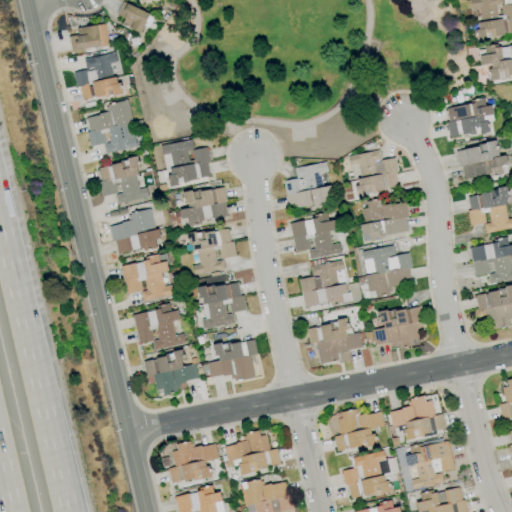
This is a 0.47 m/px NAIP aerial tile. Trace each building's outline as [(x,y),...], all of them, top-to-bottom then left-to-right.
[(511,33),(511,3),(501,5),(500,0),(468,0),(470,9),(478,8),(480,23),(476,23),(478,39),(511,33)] [(149,13),(122,2),(116,15),(124,18),(121,24),(140,33),(149,13)] [(68,36),(71,51),(108,45),(104,23),(75,28),(76,35),(68,36)] [(511,76),(511,44),(477,49),(479,65),(488,65),(489,79),(511,76)] [(82,58),(84,70),(73,72),(78,100),(120,93),(117,75),(111,76),(108,63),(116,62),(114,53),(82,58)] [(135,147),(126,100),(103,105),(105,113),(83,117),(89,146),(102,144),(104,153),(135,147)] [(443,108),(449,138),(487,131),(484,116),(492,114),(490,105),(484,106),(483,100),(443,108)] [(161,145),(167,185),(210,178),(205,147),(192,150),(191,140),(161,145)] [(456,149),(461,181),(510,173),(507,155),(497,157),(495,143),(456,149)] [(397,189),(393,158),(379,160),(378,151),(346,155),(348,166),(355,165),(359,194),(397,189)] [(116,204),(147,199),(145,187),(139,188),(134,159),(95,166),(101,196),(114,194),(116,204)] [(282,180),(287,210),(332,202),(329,185),(322,187),(319,173),(326,172),(325,162),(293,168),(295,178),(282,180)] [(227,218),(222,187),(183,193),(185,208),(178,209),(180,219),(186,218),(187,224),(227,218)] [(484,233),(511,228),(511,217),(508,219),(503,188),(464,196),(470,225),(482,223),(484,233)] [(403,202),(380,205),(379,201),(359,204),(362,220),(372,219),(372,223),(359,225),(361,239),(407,233),(403,202)] [(114,255),(155,247),(154,240),(159,239),(158,229),(153,230),(149,209),(126,213),(128,222),(109,226),(114,255)] [(288,222),(293,252),(307,250),(308,259),(340,253),(338,243),(330,245),(327,231),(335,230),(333,219),(329,219),(328,215),(288,222)] [(224,270),(222,258),(232,257),(228,228),(186,234),(192,275),(224,270)] [(473,276),(486,274),(488,283),(511,279),(511,268),(510,269),(507,256),(511,254),(511,244),(507,245),(506,240),(468,246),(473,276)] [(361,250),(364,276),(367,295),(389,292),(388,287),(411,284),(406,253),(393,255),(392,246),(361,250)] [(119,265),(125,294),(139,291),(141,301),(171,296),(169,285),(162,286),(160,272),(167,271),(165,262),(158,263),(157,257),(119,265)] [(233,324),(231,312),(242,311),(239,282),(200,287),(204,319),(200,319),(202,328),(233,324)] [(473,295),(476,311),(483,309),(488,330),(508,326),(507,319),(511,317),(511,286),(473,295)] [(152,350),(184,344),(182,334),(174,335),(171,321),(178,320),(176,310),(170,311),(169,306),(131,314),(137,344),(151,341),(152,350)] [(373,345),(387,343),(388,349),(411,345),(411,339),(416,338),(414,324),(420,323),(418,306),(378,312),(380,328),(371,329),(373,345)] [(318,365),(349,360),(348,350),(360,348),(357,332),(347,334),(345,320),(305,327),(308,344),(315,343),(318,365)] [(206,363),(208,378),(230,374),(231,380),(253,377),(249,356),(255,354),(252,339),(213,345),(216,361),(206,363)] [(142,359),(145,376),(151,375),(155,394),(177,389),(176,383),(197,379),(194,364),(183,366),(180,352),(142,359)] [(500,419),(511,417),(511,378),(501,380),(505,403),(498,404),(500,419)] [(390,427),(401,425),(404,438),(444,431),(441,414),(431,416),(427,395),(406,399),(408,407),(387,411),(390,427)] [(335,452),(374,444),(371,429),(382,427),(379,411),(358,415),(357,409),(335,413),(339,435),(332,436),(335,452)] [(278,465),(275,449),(268,450),(265,435),(258,436),(257,430),(241,433),(243,442),(223,446),(226,462),(237,460),(239,473),(278,465)] [(453,470),(447,441),(405,449),(408,466),(413,465),(416,478),(409,480),(411,489),(442,483),(440,472),(453,470)] [(216,459),(213,443),(193,447),(192,442),(169,447),(173,467),(166,468),(169,484),(209,476),(206,461),(216,459)] [(244,511),(279,511),(290,510),(285,481),(261,486),(260,479),(239,483),(244,511)] [(464,511),(459,487),(419,495),(420,501),(415,502),(416,511),(417,511),(424,511),(464,511)] [(222,511),(219,492),(212,493),(211,488),(173,495),(176,511),(222,511)] [(351,511),(395,511),(394,507),(391,508),(390,503),(351,510),(351,511)]
